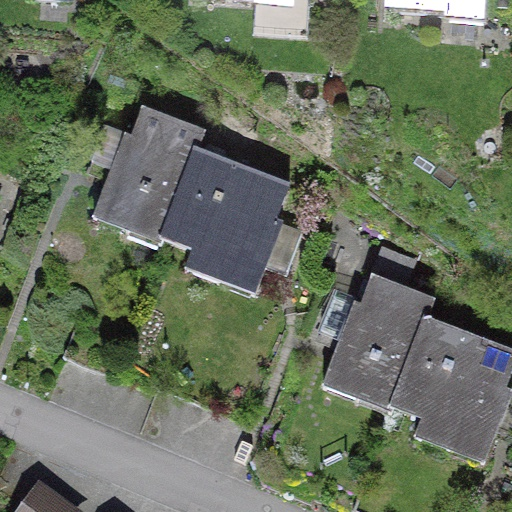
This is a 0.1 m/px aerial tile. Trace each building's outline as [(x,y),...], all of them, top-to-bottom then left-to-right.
[(486,0),(390,0),(390,17),(485,23),(486,0)] [(99,222),(168,247),(202,157),(208,138),(139,113),(99,222)] [(297,191),(202,157),(168,247),(161,269),(256,304),(297,191)] [(324,392),(390,419),(430,322),(437,305),(371,278),(324,392)] [(136,304),(92,286),(67,344),(114,363),(136,304)] [(185,321),(136,304),(114,363),(160,381),(185,321)] [(228,339),(185,321),(160,381),(203,400),(228,339)] [(511,371),(511,356),(430,322),(390,419),(384,433),(472,469),(511,371)] [(276,359),(228,339),(203,400),(251,419),(276,359)]
